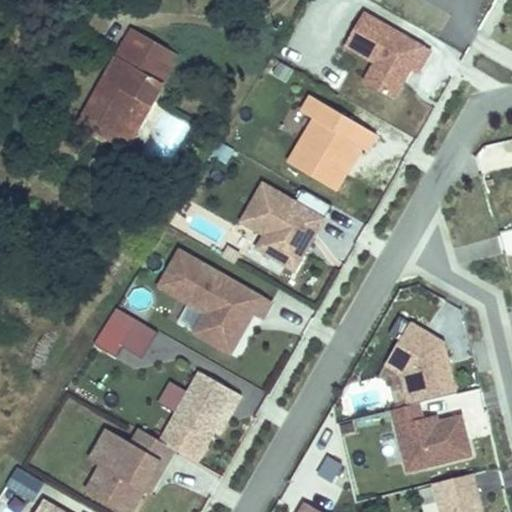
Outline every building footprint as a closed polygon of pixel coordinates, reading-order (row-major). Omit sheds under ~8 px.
[(411,72),(423,49),(357,11),(339,44),(369,61),(358,81),(387,98),(404,68),(411,72)] [(115,82),(104,76),(80,117),(115,137),(138,96),(153,105),(169,78),(152,69),(161,54),(127,36),(119,51),(129,57),(115,82)] [(119,51),(104,76),(115,82),(129,57),(119,51)] [(152,69),(169,78),(177,63),(161,54),(152,69)] [(279,78),(286,67),(274,60),(267,71),(279,78)] [(362,149),(372,133),(305,94),(296,110),(309,118),(312,120),(299,142),(295,140),(283,161),(331,190),(340,174),(335,171),(352,143),(357,146),(362,149)] [(163,110),(148,140),(177,155),(192,125),(163,110)] [(299,142),(312,120),(309,118),(295,140),(299,142)] [(340,174),(357,146),(352,143),(335,171),(340,174)] [(290,269),(327,204),(297,188),(290,201),(258,182),(236,220),(259,234),(273,242),(266,255),(290,269)] [(266,255),(273,242),(259,234),(251,247),(266,255)] [(228,262),(234,252),(222,246),(217,256),(228,262)] [(266,301),(174,249),(154,285),(200,311),(189,332),(220,349),(243,309),(248,312),(257,317),(266,301)] [(134,318),(112,305),(98,331),(120,344),(134,318)] [(226,352),(248,312),(243,309),(220,349),(226,352)] [(451,392),(438,341),(404,322),(380,363),(397,373),(404,404),(412,402),(451,392)] [(113,354),(120,344),(98,331),(91,342),(113,354)] [(210,431),(223,409),(228,411),(237,394),(197,371),(158,440),(172,449),(194,461),(210,431)] [(466,453),(456,414),(432,420),(430,413),(416,417),(412,402),(404,404),(387,408),(402,469),(466,453)] [(215,434),(228,411),(223,409),(210,431),(215,434)] [(128,511),(141,490),(158,461),(163,464),(172,449),(158,440),(136,428),(128,443),(115,435),(97,465),(83,490),(121,511),(128,511)] [(97,465),(115,435),(104,429),(86,459),(97,465)] [(52,471),(69,473),(71,456),(54,454),(52,471)] [(318,477),(332,484),(342,466),(328,458),(318,477)] [(146,493),(163,464),(158,461),(141,490),(146,493)] [(8,483),(36,499),(44,484),(16,469),(8,483)] [(480,511),(470,472),(428,482),(435,511),(480,511)] [(61,511),(40,500),(33,511),(61,511)] [(320,511),(301,501),(295,511),(320,511)]
